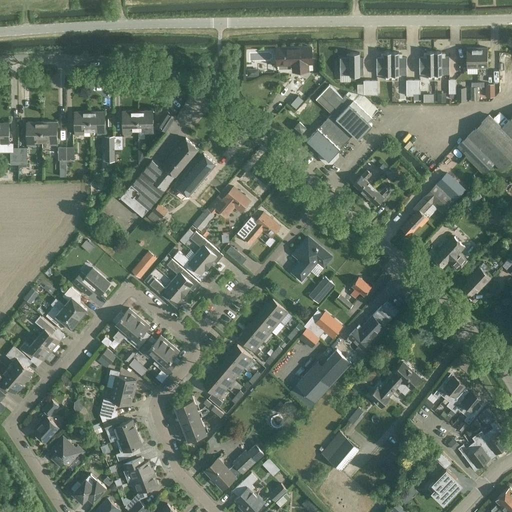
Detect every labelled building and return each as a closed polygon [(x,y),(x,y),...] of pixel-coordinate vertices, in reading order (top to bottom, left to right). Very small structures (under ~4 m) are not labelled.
[(420,26),(407,26),(408,37),(420,37),(420,26)] [(423,39),(422,50),(434,51),(434,40),(423,39)] [(300,66),(300,70),(308,70),(308,63),(312,62),(311,46),(277,48),(278,64),(292,63),(292,66),(300,66)] [(467,67),(477,67),(477,48),(467,48),(467,67)] [(488,48),(477,48),(477,67),(488,67),(488,48)] [(386,74),(386,79),(392,79),(392,51),(385,51),(385,52),(385,53),(381,53),(381,57),(377,57),(377,56),(377,73),(385,73),(385,74),(386,74)] [(392,51),(392,79),(398,79),(398,74),(399,74),(399,73),(407,73),(407,56),(406,56),(406,57),(403,57),(403,53),(399,53),(399,52),(399,51),(392,51)] [(429,74),(429,79),(435,79),(435,51),(427,51),(427,52),(428,52),(428,53),(424,53),(424,56),(420,57),(420,56),(419,56),(420,73),(427,73),(427,74),(429,74)] [(435,51),(435,79),(441,79),(441,74),(442,74),(442,73),(450,73),(450,56),(449,56),(445,56),(445,53),(442,53),(442,52),(442,51),(435,51)] [(363,75),(363,57),(360,57),(360,53),(349,53),(349,54),(346,54),(346,57),(340,57),(340,75),(363,75)] [(493,79),(503,79),(501,56),(492,57),(493,79)] [(357,92),(363,95),(370,94),(370,80),(363,80),(363,84),(357,84),(357,92)] [(330,84),(316,99),(332,113),(319,128),(318,128),(307,139),(308,140),(329,160),(354,134),(358,139),(372,124),(368,120),(378,109),(373,105),(372,103),(364,96),(349,91),(346,93),(343,97),(330,84)] [(123,111),(123,134),(132,134),(132,131),(138,131),(138,110),(123,111)] [(145,131),(145,134),(153,134),(153,110),(138,110),(138,131),(145,131)] [(75,111),(75,134),(83,134),(83,131),(90,131),(90,111),(75,111)] [(97,131),(97,134),(105,134),(105,111),(90,111),(90,131),(97,131)] [(176,117),(167,111),(158,126),(167,132),(176,117)] [(457,146),(484,173),(494,163),(502,171),(511,160),(511,116),(508,120),(500,112),(493,118),(489,114),(467,136),(457,146)] [(302,132),(306,127),(300,121),(295,126),(302,132)] [(9,122),(0,122),(0,151),(10,151),(10,147),(13,147),(13,142),(9,142),(9,122)] [(27,122),(28,145),(35,145),(35,142),(42,142),(42,122),(27,122)] [(49,142),(49,145),(57,145),(57,122),(42,122),(42,142),(49,142)] [(114,136),(105,136),(105,161),(115,160),(114,136)] [(123,149),(123,136),(114,136),(115,149),(123,149)] [(121,197),(142,216),(171,184),(170,183),(176,176),(199,149),(186,138),(163,165),(164,165),(162,168),(153,160),(121,197)] [(66,147),(67,160),(75,159),(75,146),(66,147)] [(19,164),(18,147),(10,147),(10,164),(19,164)] [(18,147),(19,164),(27,164),(27,147),(18,147)] [(67,169),(67,160),(66,147),(58,147),(58,160),(61,160),(61,164),(61,169),(67,169)] [(177,185),(189,195),(216,164),(204,153),(199,158),(193,165),(177,185)] [(384,175),(389,169),(383,163),(377,169),(384,175)] [(354,183),(365,194),(373,185),(366,179),(371,173),(367,169),(362,175),(361,175),(354,183)] [(395,175),(389,169),(384,175),(390,180),(395,175)] [(402,228),(409,235),(420,223),(422,225),(429,218),(428,217),(438,207),(443,212),(465,189),(447,172),(413,208),(417,212),(402,228)] [(365,194),(377,205),(385,196),(384,196),(389,191),(385,186),(380,192),(373,185),(365,194)] [(200,232),(206,237),(209,233),(204,228),(215,216),(214,214),(218,210),(226,217),(235,206),(241,212),(251,200),(234,186),(224,197),(222,199),(218,196),(207,209),(206,208),(193,224),(201,231),(200,232)] [(155,223),(167,210),(160,203),(148,216),(155,223)] [(505,205),(484,212),(488,224),(509,216),(505,205)] [(263,230),(271,237),(281,226),(264,212),(257,220),(251,216),(237,233),(244,238),(251,244),(263,230)] [(195,254),(210,266),(216,259),(218,261),(223,255),(196,231),(190,238),(201,247),(195,254)] [(290,272),(302,282),(318,262),(324,267),(333,257),(308,236),(293,254),(300,260),(290,272)] [(449,260),(458,269),(468,258),(461,251),(465,247),(454,236),(434,258),(443,267),(449,260)] [(94,247),(86,240),(82,245),(90,252),(94,247)] [(233,257),(238,251),(231,246),(227,251),(233,257)] [(140,278),(157,258),(148,251),(132,271),(140,278)] [(174,257),(201,280),(206,275),(204,273),(210,266),(195,254),(190,260),(179,251),(174,257)] [(172,281),(186,293),(192,286),(194,288),(199,282),(172,259),(167,264),(178,274),(172,281)] [(464,286),(472,294),(475,290),(477,292),(485,284),(484,283),(490,277),(479,266),(467,279),(469,281),(464,286)] [(92,290),(99,295),(109,283),(92,268),(85,276),(81,272),(72,282),(88,295),(92,290)] [(318,303),(334,284),(325,276),(309,295),(318,303)] [(351,294),(356,298),(360,292),(365,295),(371,287),(359,277),(352,286),(356,288),(351,294)] [(150,284),(177,308),(182,302),(180,300),(186,293),(172,281),(166,288),(155,278),(150,284)] [(29,286),(22,298),(31,303),(38,292),(29,286)] [(64,306),(79,318),(86,309),(76,300),(80,295),(70,286),(62,296),(68,301),(64,306)] [(353,305),(340,294),(336,299),(348,310),(353,305)] [(264,308),(280,322),(288,311),(273,298),(264,308)] [(388,299),(373,315),(374,316),(370,321),(368,320),(362,327),(359,325),(349,335),(360,346),(354,352),(361,359),(364,356),(365,357),(368,353),(363,348),(370,341),(370,342),(382,329),(385,326),(384,325),(385,325),(399,310),(388,299)] [(46,315),(62,329),(66,324),(71,328),(79,318),(64,306),(59,311),(53,306),(46,315)] [(264,308),(256,318),(271,331),(280,322),(264,308)] [(110,344),(114,348),(124,337),(128,332),(140,318),(129,309),(125,314),(121,310),(113,320),(117,324),(118,323),(122,327),(113,337),(115,338),(110,344)] [(313,320),(307,327),(319,337),(325,330),(334,337),(343,326),(326,312),(317,323),(313,320)] [(36,338),(51,350),(59,341),(52,334),(56,329),(39,315),(34,321),(44,329),(36,338)] [(124,337),(138,349),(150,334),(145,330),(149,326),(140,318),(128,332),(124,337)] [(256,318),(248,328),(263,341),(271,331),(256,318)] [(291,331),(295,335),(300,330),(296,326),(291,331)] [(319,337),(307,327),(299,337),(312,348),(320,338),(319,337)] [(258,347),(263,341),(248,328),(239,338),(258,354),(261,350),(258,347)] [(295,335),(291,331),(287,336),(291,340),(295,335)] [(157,357),(170,343),(161,336),(154,345),(148,340),(139,350),(148,358),(152,353),(157,357)] [(36,353),(43,360),(51,350),(36,338),(29,346),(24,342),(19,348),(31,358),(36,353)] [(179,350),(170,343),(153,362),(167,375),(177,364),(171,359),(179,350)] [(229,355),(244,368),(253,358),(237,345),(229,355)] [(7,368),(24,382),(26,380),(27,381),(28,381),(32,377),(31,376),(30,375),(33,372),(20,361),(25,355),(13,346),(5,355),(13,361),(7,368)] [(116,355),(108,348),(101,355),(110,363),(116,355)] [(300,399),(309,408),(352,362),(337,348),(322,364),(318,360),(296,383),(306,393),(300,399)] [(278,354),(274,351),(265,361),(269,365),(278,354)] [(229,355),(220,365),(236,378),(244,368),(229,355)] [(135,370),(140,364),(134,359),(129,365),(135,370)] [(369,397),(382,408),(391,398),(389,396),(393,392),(398,386),(406,393),(411,388),(411,389),(421,378),(404,362),(394,373),(395,374),(385,385),(384,384),(381,388),(378,386),(369,397)] [(212,375),(227,388),(236,378),(220,365),(212,375)] [(0,384),(2,382),(15,393),(18,389),(19,390),(21,390),(24,386),(24,384),(23,383),(24,382),(7,368),(1,375),(0,373),(0,384)] [(113,388),(133,393),(136,380),(119,376),(120,371),(111,369),(109,374),(116,375),(113,388)] [(441,394),(445,398),(460,380),(454,375),(453,376),(450,373),(433,394),(438,398),(441,394)] [(203,385),(219,398),(227,388),(212,375),(203,385)] [(446,405),(451,409),(468,388),(465,385),(466,385),(460,380),(445,398),(449,402),(446,405)] [(100,414),(103,421),(118,416),(115,409),(117,402),(130,405),(133,393),(113,388),(110,400),(104,399),(100,414)] [(451,409),(456,412),(458,409),(463,412),(477,394),(472,390),(471,390),(468,388),(451,409)] [(464,419),(469,423),(486,403),(483,400),(483,399),(477,394),(463,412),(467,416),(464,419)] [(185,442),(186,444),(194,441),(193,438),(207,433),(192,395),(175,401),(176,406),(175,406),(188,440),(185,442)] [(273,408),(278,413),(285,405),(284,405),(288,401),(289,401),(290,400),(285,396),(280,401),(280,400),(273,408)] [(74,410),(83,405),(79,397),(70,402),(74,410)] [(50,416),(59,405),(51,398),(42,409),(50,416)] [(224,413),(214,406),(211,409),(221,417),(224,413)] [(491,407),(484,410),(488,421),(495,419),(491,407)] [(442,419),(447,423),(451,418),(447,414),(442,419)] [(47,417),(34,432),(45,442),(59,427),(47,417)] [(116,432),(119,439),(137,432),(133,419),(120,424),(118,417),(103,422),(108,435),(116,432)] [(489,431),(502,449),(509,445),(508,444),(511,442),(495,420),(491,424),(493,427),(489,431)] [(457,427),(462,431),(467,425),(462,421),(457,427)] [(342,470),(360,448),(339,430),(321,453),(342,470)] [(477,434),(493,455),(496,453),(496,454),(502,449),(489,431),(484,434),(481,430),(477,434)] [(137,432),(119,439),(116,440),(120,452),(116,454),(119,461),(132,456),(129,449),(142,444),(137,432)] [(470,444),(484,463),(490,458),(493,455),(477,434),(472,437),(475,441),(470,444)] [(52,457),(61,465),(64,461),(69,465),(78,455),(80,457),(84,452),(78,447),(76,448),(63,437),(52,450),(56,453),(52,457)] [(205,470),(222,488),(235,476),(235,475),(240,470),(243,474),(265,454),(256,444),(248,451),(246,449),(232,462),(234,464),(229,469),(218,458),(205,470)] [(458,447),(474,469),(477,467),(478,468),(484,463),(470,444),(466,447),(463,444),(458,447)] [(434,458),(444,467),(451,461),(452,462),(453,462),(441,451),(434,458)] [(272,475),(279,469),(268,457),(261,463),(272,475)] [(129,469),(134,480),(153,473),(149,460),(136,465),(134,459),(123,463),(126,470),(129,469)] [(457,478),(447,468),(432,483),(437,488),(433,492),(444,502),(460,486),(454,480),(457,478)] [(239,506),(245,511),(252,511),(265,501),(258,493),(257,495),(252,489),(254,487),(251,484),(257,479),(252,472),(233,490),(238,496),(235,499),(241,504),(239,506)] [(88,497),(94,503),(107,488),(91,473),(73,493),(83,502),(88,497)] [(126,507),(131,511),(143,511),(147,508),(140,500),(141,498),(148,496),(146,490),(158,485),(153,473),(134,480),(138,493),(137,493),(136,497),(126,507)] [(275,501),(287,490),(281,483),(269,494),(275,501)] [(399,497),(406,503),(418,491),(411,485),(399,497)] [(511,511),(511,489),(509,487),(496,500),(502,506),(500,509),(496,505),(491,510),(493,511),(511,511)] [(117,511),(120,509),(107,497),(96,510),(98,511),(117,511)] [(391,510),(393,511),(405,511),(407,511),(397,502),(391,510)] [(176,511),(167,503),(159,511),(176,511)]
